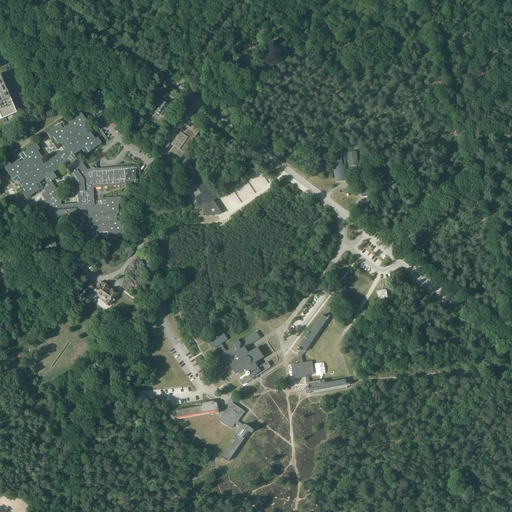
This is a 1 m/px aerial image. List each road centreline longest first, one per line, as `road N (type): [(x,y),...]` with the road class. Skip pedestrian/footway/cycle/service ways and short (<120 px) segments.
road 1 (track): [(511,312),(415,0)]
road 2 (unclassified): [(140,245),(117,273),(98,277),(40,207),(0,227)]
road 3 (unclassified): [(345,215),(198,103)]
road 4 (unclassified): [(198,103),(59,0)]
road 5 (unclassified): [(207,392),(169,333),(140,245)]
road 6 (unclassified): [(140,245),(139,186),(198,103)]
